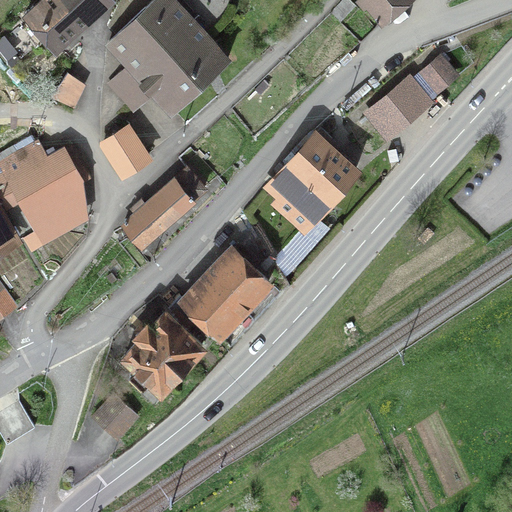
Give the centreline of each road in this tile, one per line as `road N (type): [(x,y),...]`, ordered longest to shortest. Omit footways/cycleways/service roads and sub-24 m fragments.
road 1 (primary): [(511,82),(213,401),(73,511)]
road 2 (residential): [(59,352),(133,295),(388,44)]
road 3 (residential): [(103,201),(327,0)]
road 4 (residential): [(42,361),(25,327),(98,238),(103,201)]
road 5 (residential): [(43,511),(72,406),(59,352)]
road 6 (residential): [(103,201),(82,132),(47,117),(0,120)]
road 7 (residential): [(388,44),(511,1)]
